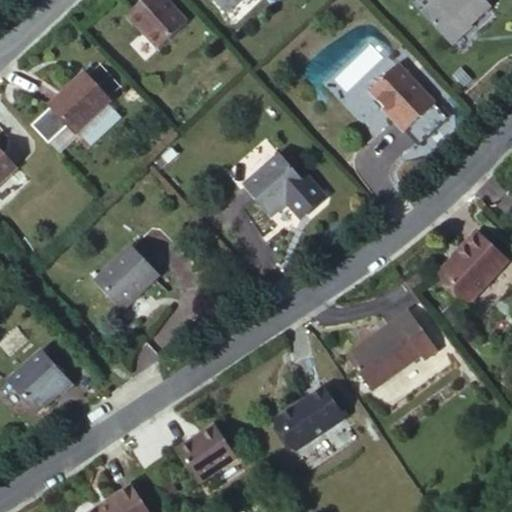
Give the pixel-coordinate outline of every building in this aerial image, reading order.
[(153,48),(183,20),(164,0),(137,0),(122,14),(153,48)] [(403,0),(415,12),(428,0),(403,0)] [(478,0),(428,0),(415,12),(443,43),(483,5),(478,0)] [(401,135),(434,105),(395,64),(366,92),(388,113),(384,116),(401,135)] [(66,136),(104,101),(76,71),(40,106),(66,136)] [(0,178),(11,168),(0,156),(0,178)] [(304,185),(300,189),(274,156),(234,190),(261,222),(279,207),(292,222),(318,201),(304,185)] [(468,305),(510,266),(483,238),(440,278),(468,305)] [(114,312),(152,276),(126,247),(89,284),(114,312)] [(421,369),(437,357),(407,314),(342,360),(366,396),(415,360),(421,369)] [(33,354),(0,383),(0,386),(27,417),(49,397),(51,399),(64,388),(33,354)] [(290,460),(343,429),(325,398),(272,430),(290,460)] [(198,489),(229,467),(207,432),(174,455),(198,489)] [(143,511),(128,492),(106,508),(108,511),(143,511)]
